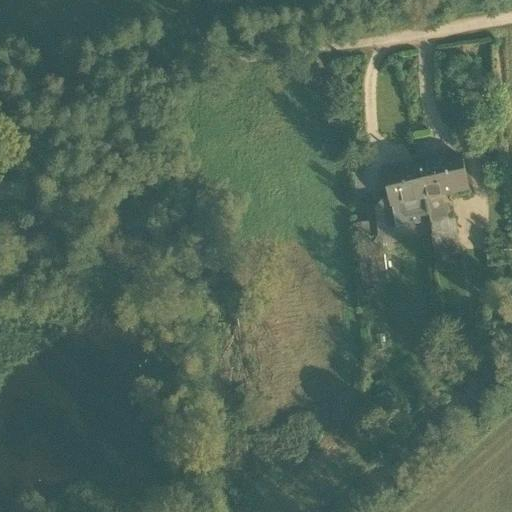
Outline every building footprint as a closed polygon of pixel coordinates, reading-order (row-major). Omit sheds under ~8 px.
[(462,158),(419,167),(427,200),(447,196),(469,191),(462,158)] [(384,170),(392,207),(425,200),(427,200),(419,167),(402,171),(401,167),(384,170)] [(428,215),(430,221),(451,218),(447,196),(427,200),(425,200),(428,215)] [(367,203),(371,246),(386,243),(381,200),(367,203)] [(428,215),(425,200),(392,207),(395,226),(407,223),(406,219),(428,215)] [(430,221),(435,258),(459,255),(455,218),(451,218),(430,221)]
